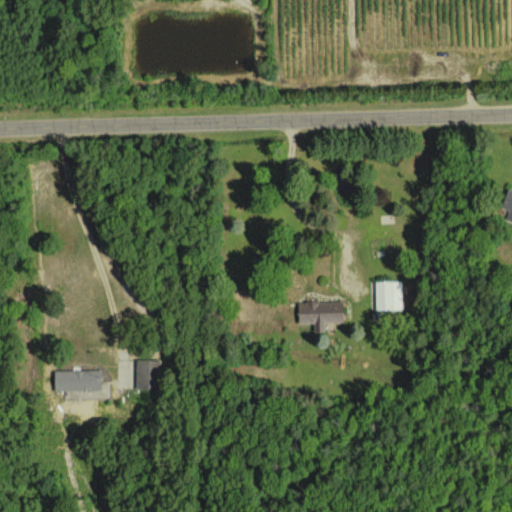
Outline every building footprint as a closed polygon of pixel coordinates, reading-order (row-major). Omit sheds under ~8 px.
[(506,219),(511,220),(511,191),(506,190),(502,208),(508,209),(506,219)] [(398,309),(398,281),(376,281),(376,309),(398,309)] [(313,323),(313,332),(323,332),(323,322),(342,321),(341,300),(297,301),(297,323),(313,323)] [(135,387),(160,388),(160,359),(136,359),(135,387)] [(110,398),(110,381),(103,382),(103,369),(53,370),(53,391),(66,390),(66,399),(110,398)]
